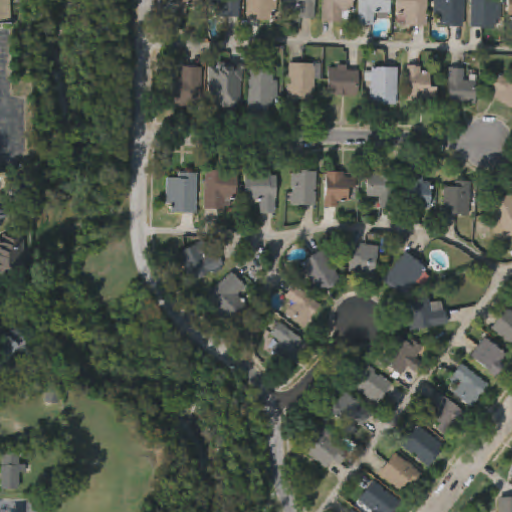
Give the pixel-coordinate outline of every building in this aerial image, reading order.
[(0,0),(11,0),(12,26),(0,26),(0,0)] [(205,0),(205,3),(205,5),(188,5),(188,18),(173,18),(173,0),(205,0)] [(241,0),(241,3),(241,19),(220,18),(220,6),(211,5),(211,0),(241,0)] [(279,0),(279,4),(278,12),(271,11),(271,22),(248,21),(249,0),(279,0)] [(311,0),(310,20),(294,20),(295,7),(287,6),(287,0),(311,0)] [(350,0),(350,5),(349,13),(345,13),(345,20),(338,20),(338,24),(317,23),(318,0),(350,0)] [(387,0),(387,15),(384,15),(384,20),(370,19),(369,26),(353,26),(353,0),(387,0)] [(424,0),(423,28),(402,27),(402,16),(391,16),(391,0),(424,0)] [(460,0),(459,28),(433,27),(434,16),(429,16),(429,0),(460,0)] [(500,8),(499,22),(492,22),(492,31),(466,29),(467,0),(495,0),(495,2),(500,3),(500,8)] [(511,0),(511,20),(503,20),(503,0),(511,0)] [(245,64),(241,108),(209,107),(211,66),(219,66),(219,63),(245,64)] [(317,66),(316,80),(311,80),(310,102),(282,101),(285,64),(317,66)] [(182,105),(171,105),(171,78),(182,78),(182,67),(204,67),(203,105),(182,105)] [(398,69),(395,106),(368,104),(370,82),(363,82),(364,72),(370,72),(371,67),(398,69)] [(433,89),(433,99),(423,99),(423,102),(401,102),(402,67),(416,68),(416,73),(426,73),(426,88),(433,89)] [(476,81),(475,104),(446,103),(448,68),(463,69),(463,74),(475,75),(475,81),(476,81)] [(334,69),(334,71),(343,70),(343,71),(355,72),(355,97),(324,96),(324,69),(334,69)] [(275,82),(275,96),(271,96),(271,112),(249,111),(250,73),(270,73),(269,82),(275,82)] [(511,104),(509,110),(489,98),(492,94),(485,90),(494,74),(498,77),(499,75),(508,82),(511,74),(511,104)] [(238,171),(237,198),(233,197),(232,207),(226,207),(226,210),(206,209),(207,169),(238,171)] [(313,171),(310,205),(285,203),(286,192),(287,192),(288,172),(295,173),(295,170),(313,171)] [(196,173),(195,214),(169,213),(169,205),(164,205),(165,177),(183,178),(183,172),(196,173)] [(355,187),(355,189),(348,189),(347,203),(337,203),(337,208),(323,208),(324,190),(319,189),(320,182),(324,183),(324,172),(344,173),(344,178),(355,178),(355,187)] [(278,175),(276,213),(260,213),(261,201),(258,200),(258,207),(247,206),(248,200),(245,200),(246,174),(278,175)] [(395,175),(393,209),(375,209),(376,197),(361,196),(362,174),(395,175)] [(428,187),(427,208),(402,208),(403,174),(419,175),(419,181),(422,181),(422,187),(428,187)] [(468,181),(466,216),(438,214),(441,186),(451,186),(451,180),(468,181)] [(511,232),(502,238),(486,208),(491,205),(490,203),(508,193),(511,201),(511,232)] [(20,228),(20,262),(22,262),(23,273),(0,273),(0,234),(7,234),(7,230),(11,230),(11,228),(20,228)] [(205,241),(210,251),(217,248),(226,266),(193,283),(178,254),(205,241)] [(374,246),(369,282),(356,280),(356,274),(342,272),(347,242),(374,246)] [(328,291),(320,295),(318,292),(314,294),(297,264),(320,251),(339,284),(328,291)] [(426,277),(418,287),(413,283),(400,299),(378,280),(402,252),(418,265),(417,267),(421,271),(420,272),(426,277)] [(249,307),(232,324),(219,311),(216,315),(202,301),(233,272),(247,287),(238,296),(249,307)] [(308,322),(301,330),(283,316),(292,305),(283,297),(293,285),(320,307),(308,322)] [(426,298),(427,303),(438,301),(439,310),(441,310),(444,324),(405,331),(402,313),(406,312),(404,302),(426,298)] [(511,347),(487,328),(502,309),(511,316),(511,347)] [(274,322),(304,345),(291,363),(284,358),(280,364),(265,352),(268,348),(265,345),(269,340),(273,343),(275,341),(265,334),(274,322)] [(0,334),(2,333),(17,348),(1,362),(8,367),(8,361),(41,361),(40,374),(9,373),(2,368),(0,370),(0,334)] [(394,337),(402,343),(406,337),(420,348),(411,361),(409,360),(407,363),(409,364),(406,368),(404,366),(396,377),(376,362),(394,337)] [(499,367),(491,377),(466,357),(481,338),(503,355),(495,364),(499,367)] [(370,373),(374,376),(376,374),(388,384),(372,404),(344,382),(348,377),(346,376),(359,361),(372,371),(370,373)] [(457,364),(484,385),(467,407),(449,393),(457,383),(454,381),(451,386),(444,381),(457,364)] [(339,394),(368,415),(359,427),(342,415),(337,423),(318,410),(327,398),(329,400),(335,392),(339,394)] [(463,415),(453,428),(449,425),(441,435),(423,421),(426,416),(424,415),(431,406),(427,403),(435,393),(463,415)] [(436,454),(425,468),(395,445),(411,424),(439,445),(435,450),(437,452),(436,454)] [(323,426),(335,434),(330,442),(346,453),(337,466),(328,460),(322,469),(298,453),(305,442),(301,439),(310,426),(319,432),(323,426)] [(27,452),(27,458),(21,458),(21,465),(28,465),(28,473),(21,473),(21,490),(1,490),(2,466),(3,466),(4,453),(5,453),(5,449),(20,449),(20,451),(27,452)] [(391,453),(410,466),(409,468),(418,475),(410,485),(404,480),(396,491),(374,474),(391,453)] [(389,511),(368,511),(354,501),(369,481),(397,502),(389,511)] [(511,511),(496,511),(497,499),(511,499),(511,511)]
